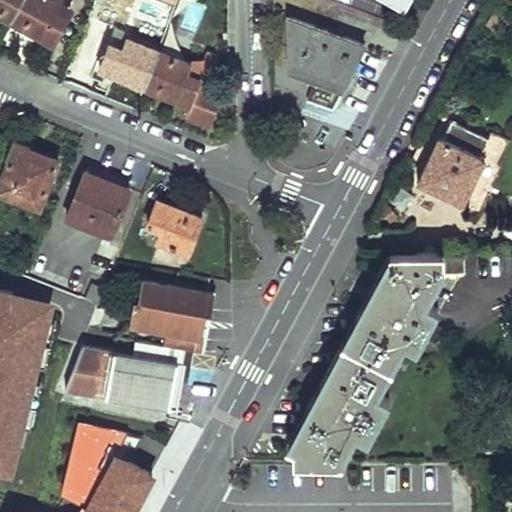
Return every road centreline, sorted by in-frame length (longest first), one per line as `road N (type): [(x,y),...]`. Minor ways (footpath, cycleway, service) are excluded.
road 1 (tertiary): [(174,511),(337,212)]
road 2 (residential): [(236,171),(0,80)]
road 3 (tertiary): [(337,212),(450,0)]
road 4 (residential): [(246,0),(247,138),(236,171)]
